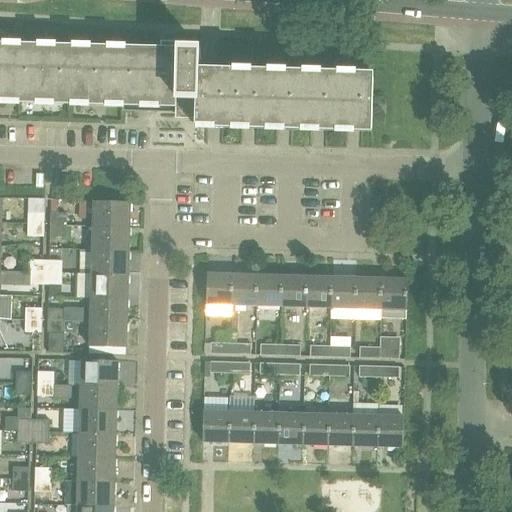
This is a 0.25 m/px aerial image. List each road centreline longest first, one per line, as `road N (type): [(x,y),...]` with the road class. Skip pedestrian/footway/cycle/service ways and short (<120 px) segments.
road 1 (residential): [(162,236),(357,241),(359,161)]
road 2 (residential): [(156,511),(162,236)]
road 3 (residential): [(473,432),(479,164)]
road 4 (secondary): [(283,0),(484,17)]
road 5 (residential): [(164,156),(359,161)]
road 6 (residential): [(0,153),(164,156)]
road 7 (residential): [(479,164),(484,17)]
road 8 (residential): [(359,161),(479,164)]
